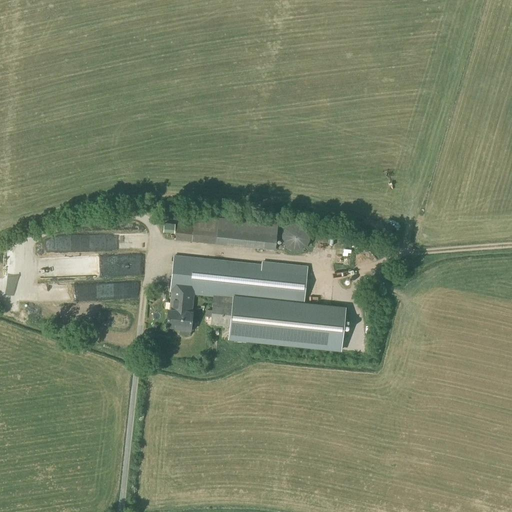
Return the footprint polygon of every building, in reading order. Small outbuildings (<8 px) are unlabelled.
[(193,228),(176,226),(174,241),(274,251),(276,224),(218,218),(218,221),(193,218),(193,228)] [(292,252),(300,252),(306,248),(309,241),(309,234),(305,228),(298,224),(290,225),(284,229),(281,236),(282,243),(286,249),(292,252)] [(22,254),(9,254),(9,299),(22,299),(22,254)] [(190,332),(192,313),(193,295),(213,297),(210,325),(230,327),(228,342),(340,354),(345,311),(302,307),(307,267),(262,262),(261,265),(173,256),(169,293),(172,293),(170,311),(168,311),(166,328),(175,329),(174,331),(180,331),(180,334),(189,335),(190,332)] [(42,275),(76,274),(76,257),(41,259),(42,275)] [(80,258),(79,271),(94,272),(95,258),(80,258)]
